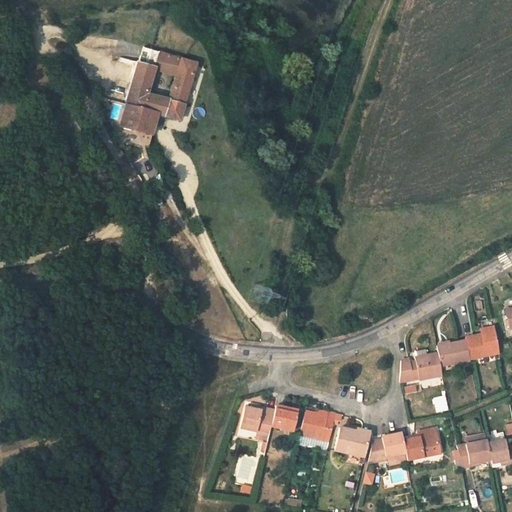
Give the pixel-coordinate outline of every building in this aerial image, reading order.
[(118,41),(115,52),(124,55),(127,43),(118,41)] [(160,91),(168,66),(173,48),(158,43),(152,62),(139,104),(173,115),(181,118),(187,99),(160,91)] [(173,48),(168,66),(195,74),(187,99),(181,118),(188,119),(186,126),(195,126),(196,126),(211,73),(214,61),(173,48)] [(167,135),(173,115),(139,104),(133,124),(167,135)] [(487,339),(484,340),(469,342),(470,345),(474,365),(490,361),(490,357),(501,354),(497,332),(486,335),(487,339)] [(442,358),(444,372),(474,365),(470,345),(440,350),(442,358)] [(416,357),(418,366),(421,383),(422,384),(446,379),(444,372),(442,358),(432,360),(430,354),(416,357)] [(403,387),(416,384),(413,367),(412,364),(405,366),(403,387)] [(413,367),(416,384),(421,383),(418,366),(413,367)] [(436,412),(448,410),(445,395),(434,397),(436,412)] [(264,414),(253,411),(247,410),(242,431),(245,432),(261,436),(263,428),(275,431),(279,414),(265,411),(264,414)] [(279,414),(275,431),(284,433),(293,434),(298,435),(302,415),(280,410),(279,414)] [(333,414),(332,418),(322,416),(321,420),(310,417),(305,438),(334,444),(340,416),(333,414)] [(338,453),(368,460),(373,440),(360,436),(361,432),(344,428),(338,453)] [(373,440),(374,433),(361,430),(361,432),(360,436),(373,440)] [(410,456),(412,463),(445,457),(439,432),(422,435),(423,441),(408,444),(410,456)] [(390,460),(410,456),(408,444),(406,436),(386,440),(386,443),(378,444),(374,465),(390,462),(390,460)] [(511,450),(509,442),(492,445),(496,463),(497,466),(503,464),(511,462),(511,450)] [(504,470),(511,468),(511,462),(503,464),(504,470)] [(364,471),(362,483),(373,485),(375,473),(364,471)] [(290,511),(301,511),(303,511),(305,502),(292,501),(290,511)]
